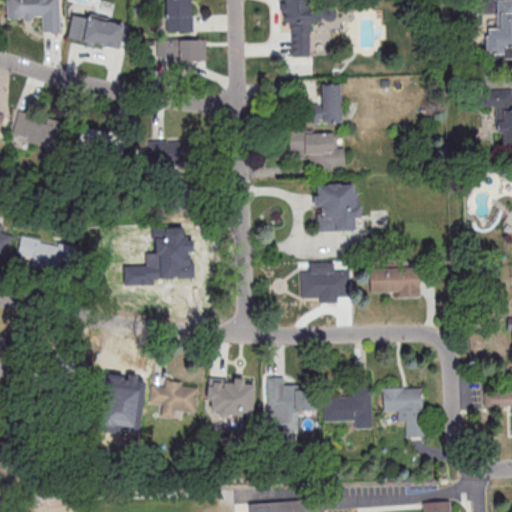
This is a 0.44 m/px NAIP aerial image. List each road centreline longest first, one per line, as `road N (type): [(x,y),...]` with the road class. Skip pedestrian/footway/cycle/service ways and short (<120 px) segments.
road 1 (residential): [(443,342),(425,333),(142,327),(0,298)]
road 2 (residential): [(244,335),(231,0)]
road 3 (residential): [(235,110),(103,89),(0,60)]
road 4 (residential): [(474,511),(443,342)]
